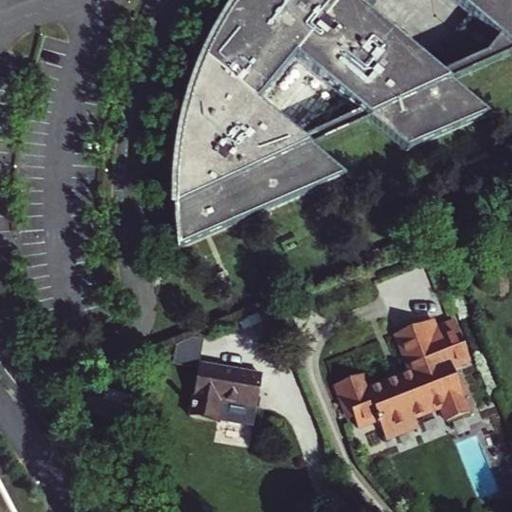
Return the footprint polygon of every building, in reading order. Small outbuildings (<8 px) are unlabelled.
[(511,0),(244,0),(239,8),(231,19),(224,31),(218,43),(211,57),(204,70),(198,84),(193,98),(189,113),(185,127),(182,142),(179,157),(177,181),(176,204),(177,228),(180,251),(345,179),(257,106),(297,60),(408,153),(489,117),(427,65),(442,47),(445,49),(472,16),(511,48),(511,0)] [(427,300),(424,293),(388,311),(404,345),(407,343),(409,349),(381,362),(380,360),(364,367),(357,354),(331,366),(343,390),(347,388),(352,397),(356,407),(375,398),(378,406),(380,405),(385,417),(417,401),(413,392),(438,380),(445,395),(467,384),(459,368),(463,366),(455,350),(451,351),(446,340),(464,332),(445,292),(427,300)] [(204,404),(266,430),(284,378),(224,354),(204,404)] [(352,397),(347,388),(343,390),(347,399),(352,397)] [(0,511),(11,511),(0,490),(0,511)]
